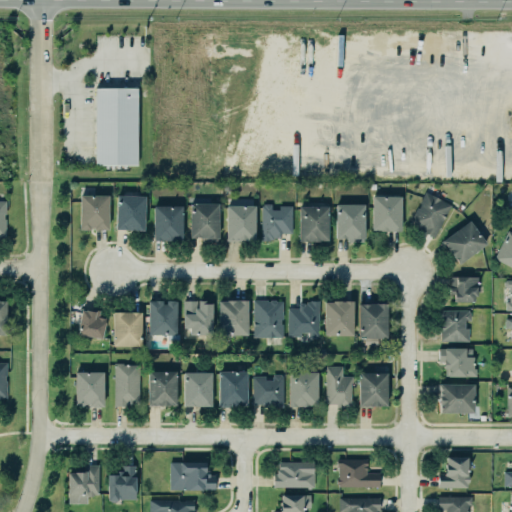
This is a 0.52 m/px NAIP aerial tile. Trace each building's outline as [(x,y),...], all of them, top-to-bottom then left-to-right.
[(95,89),(138,89),(137,166),(95,165),(95,89)] [(433,236),(450,203),(424,190),(407,222),(433,236)] [(370,193),(400,194),(399,229),(370,228),(370,193)] [(108,229),(107,194),(78,194),(79,229),(108,229)] [(143,230),(144,195),(116,194),(115,229),(143,230)] [(189,201),(217,201),(217,235),(189,235),(189,201)] [(292,207),(271,206),(271,203),(261,203),(261,238),(281,238),(281,232),(291,232),(292,207)] [(363,203),(334,204),(335,239),(364,239),(363,203)] [(298,204),(327,204),(326,239),(298,239),(298,204)] [(152,239),(181,239),(181,205),(153,205),(152,239)] [(227,205),(227,238),(255,239),(255,205),(227,205)] [(468,219),(484,241),(457,260),(447,246),(445,247),(440,240),(468,219)] [(511,232),(507,230),(494,258),(511,266),(511,232)] [(452,299),(473,299),(473,294),(476,294),(477,283),(475,283),(475,275),(449,274),(449,293),(452,293),(452,299)] [(175,299),(175,333),(147,333),(147,299),(153,299),(153,298),(160,298),(160,302),(164,302),(164,299),(172,299),(175,299)] [(216,298),(217,333),(246,332),(245,298),(216,298)] [(282,299),(253,299),(252,336),(281,336),(282,299)] [(211,301),(182,300),(182,327),(189,327),(189,333),(211,334),(211,301)] [(324,300),(323,335),(352,335),(352,301),(324,300)] [(287,334),(307,334),(307,337),(318,337),(318,301),(298,301),(298,307),(287,307),(287,334)] [(386,337),(386,303),(358,302),(357,337),(386,337)] [(100,337),(76,332),(77,325),(76,325),(80,308),(84,308),(84,307),(91,309),(91,307),(99,309),(97,315),(104,316),(100,337)] [(437,308),(467,309),(467,311),(469,311),(469,318),(463,318),(463,326),(468,326),(468,340),(439,340),(439,329),(437,329),(437,308)] [(111,310),(111,344),(139,345),(140,310),(111,310)] [(443,345),(464,346),(464,347),(471,347),(471,355),(472,355),(472,367),(475,367),(475,375),(443,375),(444,366),(442,366),(442,360),(437,360),(437,347),(443,347),(443,345)] [(113,362),(122,362),(122,363),(125,364),(125,363),(127,363),(127,364),(138,364),(138,403),(124,403),(124,404),(113,404),(113,362)] [(325,365),(324,402),(335,402),(335,405),(349,406),(350,382),(351,382),(351,375),(340,375),(340,365),(325,365)] [(73,369),(102,369),(102,404),(98,404),(98,405),(91,405),(91,404),(76,404),(75,402),(73,402),(73,369)] [(147,404),(175,405),(176,371),(147,370),(147,404)] [(246,405),(246,370),(217,371),(218,406),(246,405)] [(182,405),(211,406),(211,371),(183,371),(182,405)] [(251,374),(250,402),(263,403),(263,407),(277,407),(277,405),(281,405),(282,375),(280,375),(280,373),(271,372),(271,378),(264,378),(264,374),(251,374)] [(290,372),(290,406),(317,406),(318,372),(290,372)] [(358,405),(386,405),(385,372),(358,372),(358,405)] [(473,383),(439,383),(438,412),(473,412),(473,383)] [(466,487),(436,486),(436,472),(442,472),(442,467),(443,467),(443,461),(444,461),(444,455),(466,455),(466,473),(468,475),(468,480),(466,482),(466,487)] [(335,458),(365,458),(365,471),(378,471),(378,486),(335,486),(335,458)] [(502,471),(502,484),(511,484),(511,459),(510,459),(510,471),(502,471)] [(312,460),(312,472),(312,486),(272,485),(272,473),(275,473),(275,468),(276,468),(277,460),(312,460)] [(104,470),(112,470),(112,467),(116,467),(116,461),(135,461),(135,498),(117,499),(114,501),(109,501),(107,498),(105,498),(104,470)] [(206,461),(169,461),(169,489),(214,489),(214,474),(206,475),(206,461)] [(67,503),(86,502),(86,495),(98,495),(97,463),(83,463),(84,472),(67,472),(67,503)] [(279,492),(302,492),(302,493),(309,493),(309,509),(301,509),(301,511),(271,511),(271,510),(278,510),(278,506),(279,506),(279,492)] [(436,495),(436,509),(444,509),(444,511),(467,511),(467,504),(470,504),(470,495),(436,495)] [(378,511),(379,497),(338,497),(338,511),(347,511),(378,511)] [(192,498),(192,507),(193,507),(193,511),(148,511),(148,498),(177,498),(177,500),(183,500),(183,498),(192,498)]
